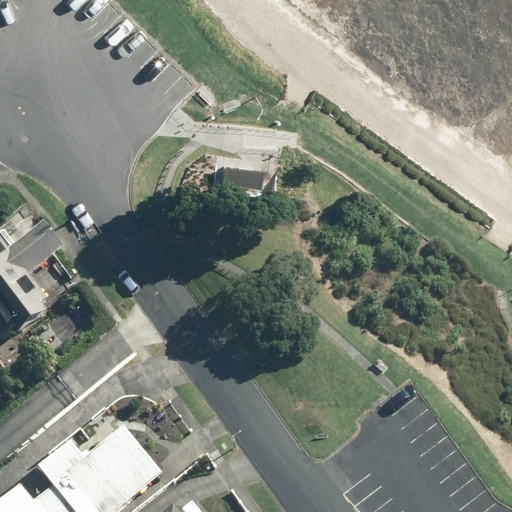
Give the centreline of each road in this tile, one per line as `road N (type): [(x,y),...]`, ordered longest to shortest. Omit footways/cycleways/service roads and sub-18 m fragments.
road 1 (residential): [(175,300),(16,84)]
road 2 (residential): [(332,511),(175,300)]
road 3 (residential): [(0,438),(175,300)]
